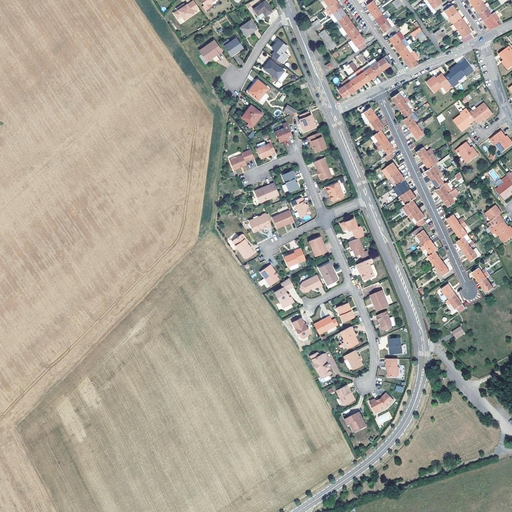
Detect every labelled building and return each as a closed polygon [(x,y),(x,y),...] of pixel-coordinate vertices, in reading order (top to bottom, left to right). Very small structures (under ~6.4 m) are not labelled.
[(198,7),(193,0),(187,5),(186,4),(184,5),(182,7),(181,5),(176,9),(177,10),(173,13),(177,19),(181,16),(184,20),(196,11),(195,10),(198,7)] [(199,0),(203,5),(206,9),(211,6),(210,4),(214,0),(199,0)] [(323,0),(318,0),(325,9),(328,7),(323,0)] [(373,0),(367,0),(365,2),(367,4),(366,5),(371,12),(377,7),(373,1),(373,0)] [(431,0),(429,2),(433,8),(436,12),(438,10),(443,6),(441,3),(442,3),(439,0),(431,0)] [(272,11),(265,1),(254,9),(258,15),(262,12),(266,16),(272,11)] [(328,7),(333,13),(341,8),(336,1),(328,7)] [(478,14),(486,8),(482,1),(474,7),(478,14)] [(444,11),(449,17),(457,11),(452,5),(451,5),(449,2),(443,6),(438,10),(440,13),(444,11)] [(371,12),(375,19),(382,14),(377,7),(371,12)] [(338,20),(346,14),(341,8),(333,13),(338,20)] [(478,14),(483,20),(491,14),(486,8),(478,14)] [(449,17),(454,24),(462,18),(457,11),(449,17)] [(494,12),(491,14),(483,20),(488,27),(490,26),(492,29),(502,24),(494,12)] [(338,20),(343,27),(350,21),(346,14),(338,20)] [(380,25),(387,21),(382,14),(375,19),(380,25)] [(458,30),(466,24),(462,18),(454,24),(458,30)] [(257,29),(251,20),(240,27),(246,36),(257,29)] [(338,20),(334,22),(339,29),(343,27),(338,20)] [(347,33),(355,28),(350,21),(343,27),(347,33)] [(389,23),(387,21),(380,25),(385,32),(386,31),(388,34),(396,28),(391,22),(389,23)] [(471,32),(466,24),(458,30),(463,37),(461,39),(464,43),(474,38),(471,32)] [(396,28),(403,38),(405,37),(398,27),(396,28)] [(347,33),(352,40),(360,34),(355,28),(347,33)] [(389,38),(394,45),(401,40),(403,38),(396,28),(388,34),(390,37),(389,38)] [(324,30),(319,34),(323,40),(329,36),(324,30)] [(442,32),(436,37),(438,40),(446,34),(444,31),(442,32)] [(347,33),(344,36),(348,42),(352,40),(347,33)] [(352,40),(359,50),(366,45),(364,42),(365,41),(360,34),(352,40)] [(329,36),(323,40),(328,47),(334,43),(329,36)] [(228,39),(222,43),(231,56),(243,47),(236,38),(230,42),(228,39)] [(214,40),(200,50),(207,61),(221,51),(214,40)] [(272,55),(273,56),(280,62),(282,63),(288,55),(284,52),(288,47),(279,40),(272,48),(275,50),(272,55)] [(352,40),(348,42),(355,52),(359,50),(352,40)] [(394,45),(398,52),(405,47),(401,40),(394,45)] [(344,43),(340,50),(345,52),(349,46),(344,43)] [(408,45),(405,47),(398,52),(403,59),(413,52),(408,45)] [(511,49),(509,46),(499,54),(503,59),(506,63),(504,65),(508,69),(511,66),(511,49)] [(410,69),(419,65),(416,60),(419,58),(414,51),(413,52),(403,59),(410,69)] [(391,62),(387,55),(377,62),(383,70),(390,65),(389,64),(391,62)] [(280,62),(273,56),(264,68),(278,79),(278,78),(280,80),(283,79),(286,76),(285,73),(283,72),(284,71),(277,65),(280,62)] [(458,65),(465,74),(466,75),(473,70),(465,60),(458,65)] [(330,62),(325,66),(328,70),(334,67),(330,62)] [(353,62),(349,65),(354,71),(357,69),(353,62)] [(371,67),(376,75),(383,70),(377,62),(371,67)] [(448,82),(452,87),(456,84),(454,83),(465,74),(458,65),(457,64),(452,68),(454,70),(450,72),(444,77),(448,82)] [(371,67),(364,72),(370,80),(376,75),(371,67)] [(357,76),(364,72),(362,68),(355,73),(357,76)] [(357,76),(363,85),(370,80),(364,72),(357,76)] [(350,81),(357,76),(355,73),(348,78),(350,81)] [(433,80),(431,78),(426,82),(434,93),(442,86),(446,91),(452,87),(448,82),(444,77),(441,73),(436,77),(433,80)] [(357,76),(350,81),(356,90),(363,85),(357,76)] [(344,86),(350,81),(348,78),(347,77),(341,82),(344,86)] [(268,88),(258,80),(248,92),(259,100),(268,88)] [(350,81),(344,86),(339,90),(343,97),(349,93),(350,94),(356,90),(350,81)] [(392,98),(399,108),(406,103),(409,100),(407,97),(403,99),(399,93),(392,98)] [(473,110),(470,112),(475,119),(478,123),(484,119),(486,117),(485,116),(486,115),(488,117),(493,113),(485,102),(477,109),(475,106),(472,108),(473,110)] [(399,108),(405,118),(410,114),(412,113),(406,103),(399,108)] [(251,105),(242,117),(253,126),(262,114),(251,105)] [(370,122),(377,117),(370,108),(363,112),(365,115),(362,118),(367,125),(370,122)] [(469,123),(475,119),(470,112),(467,108),(461,113),(462,114),(454,120),(462,131),(467,127),(465,125),(467,124),(468,125),(469,123)] [(312,115),(310,111),(302,115),(303,118),(301,119),(306,130),(307,131),(317,127),(315,123),(316,120),(314,116),(312,115)] [(436,117),(439,123),(445,119),(442,113),(436,117)] [(403,119),(410,129),(417,124),(415,121),(410,114),(405,118),(403,119)] [(432,116),(423,122),(426,126),(434,120),(432,116)] [(377,117),(370,122),(377,132),(381,130),(384,127),(377,117)] [(280,142),(294,136),(288,122),(283,124),(285,128),(276,132),(280,142)] [(424,134),(417,124),(410,129),(417,139),(424,134)] [(377,132),(373,135),(378,141),(375,143),(377,147),(388,140),(381,130),(377,132)] [(511,144),(511,142),(509,138),(507,140),(505,139),(507,138),(506,136),(501,131),(491,139),(493,142),(494,142),(502,152),(511,144)] [(328,148),(321,133),(309,138),(312,143),(314,143),(316,148),(318,152),(328,148)] [(384,157),(387,161),(394,156),(392,152),(395,150),(388,140),(377,147),(380,151),(383,148),(387,154),(384,157)] [(471,148),(466,142),(456,150),(458,154),(460,153),(468,163),(479,155),(475,150),(472,152),(471,150),(472,149),(471,148)] [(273,154),(277,152),(273,143),(258,149),(263,159),(273,154)] [(416,152),(422,161),(429,156),(433,153),(430,149),(426,152),(423,147),(416,152)] [(248,163),(256,160),(253,152),(244,155),(245,157),(232,162),(236,172),(249,166),(248,163)] [(422,161),(428,170),(435,165),(429,156),(422,161)] [(333,176),(325,158),(316,162),(320,171),(322,176),(324,180),(333,176)] [(387,168),(393,176),(399,171),(393,163),(387,168)] [(425,172),(431,180),(441,173),(435,165),(428,170),(425,172)] [(493,170),(490,173),(495,180),(498,177),(493,170)] [(393,176),(390,178),(396,187),(405,181),(405,180),(399,171),(393,176)] [(295,172),(284,176),(291,193),(301,189),(301,187),(299,183),(297,183),(296,180),(298,179),(295,172)] [(441,173),(431,180),(437,189),(443,185),(444,184),(440,178),(443,176),(441,173)] [(505,199),(509,196),(507,194),(511,191),(511,190),(511,180),(508,175),(502,180),(504,183),(497,189),(505,199)] [(400,197),(411,189),(405,181),(396,187),(393,188),(400,197)] [(339,183),(327,188),(329,194),(331,194),(332,197),(333,200),(336,201),(345,197),(339,183)] [(279,191),(276,184),(265,188),(266,189),(263,191),(262,190),(257,192),(262,204),(274,198),(272,193),(279,191)] [(437,189),(435,190),(441,198),(448,193),(443,185),(437,189)] [(448,193),(441,198),(448,207),(455,202),(452,198),(459,193),(456,188),(448,193)] [(406,205),(413,200),(417,198),(411,189),(400,197),(406,205)] [(303,198),(293,202),(295,207),(297,205),(302,218),(313,213),(311,208),(309,209),(307,205),(306,201),(305,202),(303,198)] [(413,200),(406,205),(412,214),(419,209),(413,200)] [(497,211),(499,210),(496,205),(485,213),(493,224),(492,225),(495,228),(504,221),(500,215),(497,211)] [(418,222),(417,223),(420,228),(421,226),(426,223),(423,219),(425,217),(419,209),(412,214),(410,216),(411,218),(414,216),(418,222)] [(292,224),(296,222),(291,211),(274,219),(279,229),(292,223),(292,224)] [(269,215),(268,214),(264,216),(252,222),(256,233),(269,227),(269,229),(273,227),(271,222),(269,215)] [(454,229),(465,222),(462,218),(458,221),(454,215),(447,220),(454,229)] [(359,239),(365,236),(361,228),(359,229),(358,228),(354,219),(341,225),(343,230),(346,228),(349,230),(350,232),(353,231),(357,240),(359,239)] [(511,237),(511,229),(509,231),(508,229),(509,228),(508,227),(504,221),(495,228),(491,231),(494,234),(496,233),(498,236),(499,235),(505,243),(511,237)] [(465,222),(454,229),(461,239),(464,237),(468,234),(463,228),(467,225),(465,222)] [(424,245),(431,240),(421,226),(420,228),(414,231),(417,235),(414,237),(418,244),(418,243),(421,247),(424,245)] [(244,235),(235,242),(246,257),(248,256),(251,259),(258,254),(250,244),(248,240),(248,239),(246,236),(244,235)] [(328,251),(320,237),(309,242),(315,253),(316,252),(318,256),(328,251)] [(457,242),(464,252),(471,247),(464,237),(461,239),(457,242)] [(366,253),(359,239),(357,240),(350,243),(353,250),(354,250),(357,257),(362,255),(363,258),(370,255),(369,252),(366,253)] [(424,245),(421,247),(424,251),(427,249),(431,255),(436,252),(438,250),(431,240),(424,245)] [(473,250),(471,247),(464,252),(471,262),(478,257),(481,255),(476,248),(473,250)] [(308,260),(303,249),(296,252),(296,254),(292,256),(287,258),(291,267),(308,260)] [(428,257),(436,267),(443,262),(436,252),(431,255),(428,257)] [(373,263),(371,259),(357,265),(361,273),(362,272),(363,275),(366,281),(375,276),(370,264),(373,263)] [(450,271),(443,262),(436,267),(443,276),(450,271)] [(330,285),(340,281),(340,279),(338,275),(337,275),(335,272),(336,272),(331,263),(321,269),(330,285)] [(282,280),(280,277),(281,276),(280,274),(278,275),(272,267),(263,274),(274,287),(282,280)] [(472,273),(479,283),(486,278),(490,276),(485,269),(482,272),(479,268),(472,273)] [(321,288),(325,286),(319,275),(306,282),(303,286),(303,290),(306,293),(310,293),(311,292),(312,290),(312,288),(315,287),(316,288),(316,289),(320,287),(321,288)] [(493,288),(486,278),(479,283),(486,293),(493,288)] [(298,302),(294,297),(293,298),(291,295),(289,292),(296,287),(291,279),(283,284),(285,288),(277,294),(287,309),(298,302)] [(449,299),(456,294),(448,284),(442,289),(445,293),(449,299)] [(389,308),(383,292),(371,296),(374,306),(377,313),(381,311),(389,308)] [(449,299),(446,301),(449,305),(448,305),(453,311),(456,308),(459,312),(465,307),(456,294),(449,299)] [(353,312),(349,304),(340,308),(346,323),(357,318),(354,311),(353,312)] [(387,313),(384,314),(377,317),(380,324),(382,323),(382,325),(381,326),(381,328),(382,329),(382,330),(383,330),(384,331),(385,331),(390,331),(392,328),(392,324),(390,320),(387,313)] [(322,335),(338,326),(335,321),(333,317),(317,325),(322,335)] [(305,319),(295,324),(301,334),(302,334),(304,338),(307,339),(311,337),(310,336),(313,334),(314,333),(311,328),(310,328),(308,325),(305,319)] [(461,326),(452,332),(456,337),(465,332),(461,326)] [(358,334),(354,327),(344,332),(343,332),(347,340),(346,340),(351,349),(361,343),(359,339),(357,338),(356,336),(357,335),(358,334)] [(394,355),(397,354),(405,354),(404,338),(392,339),(393,347),(394,347),(394,350),(393,350),(394,355)] [(358,350),(346,357),(348,360),(350,359),(354,366),(356,370),(366,365),(364,360),(362,360),(361,358),(362,357),(358,350)] [(322,356),(321,353),(313,356),(317,363),(316,363),(321,373),(322,373),(325,377),(327,378),(335,374),(332,368),(333,368),(331,365),(330,365),(329,363),(329,354),(326,354),(322,356)] [(400,359),(390,359),(390,367),(391,367),(392,367),(392,371),(391,371),(391,377),(400,377),(402,376),(402,367),(401,367),(400,359)] [(354,393),(350,385),(339,390),(347,406),(358,400),(355,396),(354,396),(352,393),(354,393)] [(371,401),(376,410),(380,408),(381,411),(388,407),(395,399),(387,392),(382,398),(377,401),(376,399),(371,401)] [(389,412),(375,418),(378,425),(392,419),(389,412)] [(365,418),(362,413),(359,414),(358,414),(354,416),(355,417),(348,420),(351,425),(353,424),(355,423),(359,431),(368,427),(366,423),(367,422),(363,418),(365,418)]
